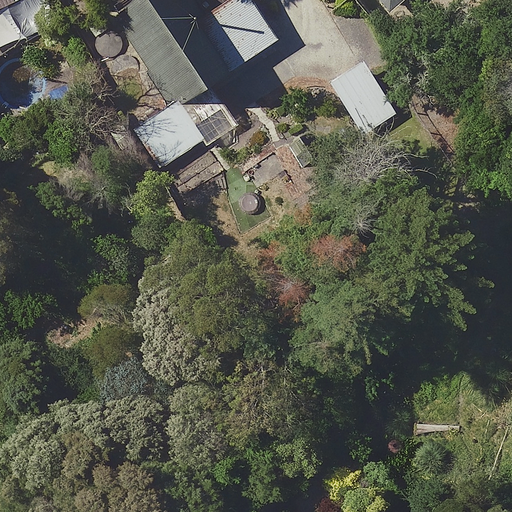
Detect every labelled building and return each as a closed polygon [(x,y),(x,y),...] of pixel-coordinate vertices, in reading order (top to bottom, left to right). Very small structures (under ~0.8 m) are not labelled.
[(0,0),(0,47),(18,39),(1,4),(9,0),(0,0)] [(204,0),(185,12),(178,0),(105,0),(164,98),(128,120),(155,165),(229,121),(204,78),(270,38),(247,0),(204,0)] [(377,0),(385,8),(393,0),(377,0)] [(52,99),(23,51),(0,64),(0,110),(8,124),(52,99)] [(272,221),(250,172),(200,195),(222,244),(272,221)]
